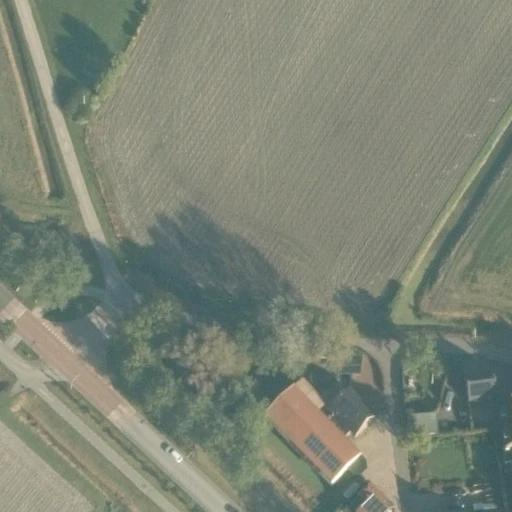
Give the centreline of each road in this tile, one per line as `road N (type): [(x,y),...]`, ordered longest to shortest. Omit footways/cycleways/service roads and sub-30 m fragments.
road 1 (unclassified): [(123,306),(17,0)]
road 2 (residential): [(388,347),(283,341),(123,306)]
road 3 (primary): [(223,511),(65,363)]
road 4 (residential): [(407,511),(388,347)]
road 5 (residential): [(511,360),(437,346),(388,347)]
